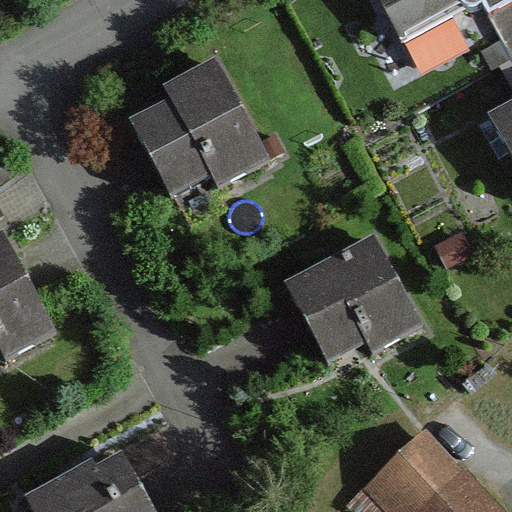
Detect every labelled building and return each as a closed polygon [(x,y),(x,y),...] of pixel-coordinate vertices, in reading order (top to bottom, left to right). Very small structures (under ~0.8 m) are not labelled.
[(378,0),(402,43),(470,7),(466,0),(378,0)] [(269,167),(216,69),(166,95),(172,106),(134,126),(175,202),(212,182),(219,194),(269,167)] [(511,109),(492,120),(511,158),(511,109)] [(377,247),(289,291),(331,374),(420,329),(377,247)] [(54,342),(5,251),(0,253),(0,363),(7,360),(9,365),(54,342)] [(506,511),(435,428),(367,486),(389,511),(506,511)] [(88,476),(25,510),(26,511),(146,511),(121,465),(91,481),(88,476)]
